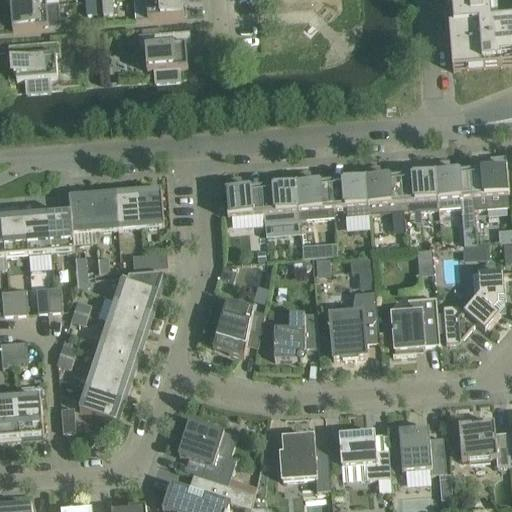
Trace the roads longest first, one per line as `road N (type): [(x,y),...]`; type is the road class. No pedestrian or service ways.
road 1 (residential): [(171,375),(289,401),(478,385),(511,367)]
road 2 (residential): [(171,375),(137,471),(0,482)]
road 3 (unclassified): [(435,129),(199,149)]
road 4 (residential): [(199,149),(207,264),(171,375)]
road 5 (unclassified): [(199,149),(33,159)]
road 6 (residential): [(435,129),(425,0)]
